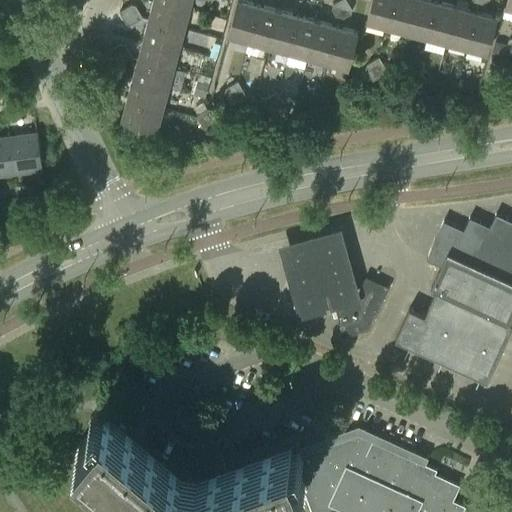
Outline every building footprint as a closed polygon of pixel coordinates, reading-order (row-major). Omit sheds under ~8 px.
[(194,11),(154,0),(153,0),(148,20),(185,29),(189,12),(193,13),(194,11)] [(192,0),(154,0),(194,11),(195,7),(190,6),(192,0)] [(228,36),(249,41),(258,6),(238,0),(228,36)] [(349,4),(346,0),(338,0),(332,4),(331,8),(334,13),(349,4)] [(372,0),(366,22),(387,27),(394,0),(372,0)] [(415,0),(394,0),(387,27),(407,33),(415,0)] [(436,1),(430,0),(415,0),(407,33),(427,38),(436,1)] [(456,7),(436,1),(427,38),(444,42),(442,48),(445,48),(456,7)] [(127,6),(135,21),(142,17),(135,5),(131,4),(127,6)] [(349,4),(334,13),(338,20),(351,13),(352,8),(349,4)] [(130,24),(135,21),(127,6),(120,11),(126,23),(130,24)] [(278,11),(258,6),(249,41),(269,47),(278,11)] [(476,12),(456,7),(445,48),(448,49),(450,44),(466,48),(476,12)] [(298,16),(278,11),(269,47),(288,52),(298,16)] [(497,17),(476,12),(466,48),(487,54),(497,17)] [(318,21),(298,16),(288,52),(305,56),(304,61),(307,62),(318,21)] [(185,29),(148,20),(142,39),(183,50),(184,47),(180,46),(185,29)] [(338,27),(318,21),(307,62),(309,62),(311,58),(328,62),(338,27)] [(358,32),(338,27),(328,62),(349,68),(358,32)] [(183,50),(142,39),(137,59),(174,69),(179,51),(182,52),(183,50)] [(503,56),(506,45),(495,42),(492,41),(489,52),(503,56)] [(121,43),(116,45),(125,60),(132,56),(125,44),(121,43)] [(116,45),(109,49),(108,49),(115,62),(120,63),(125,60),(116,45)] [(368,72),(383,64),(379,57),(367,63),(366,67),(368,72)] [(174,69),(137,59),(132,79),(172,90),(173,87),(169,86),(174,69)] [(383,64),(368,72),(373,80),(385,73),(386,69),(383,64)] [(405,79),(408,83),(423,74),(418,67),(406,74),(405,79)] [(425,79),(423,74),(408,83),(412,90),(424,83),(425,79)] [(172,90),(132,79),(126,99),(163,109),(168,92),(172,93),(172,90)] [(227,96),(242,88),(237,81),(225,88),(224,92),(227,96)] [(198,82),(194,96),(206,99),(206,97),(209,86),(198,82)] [(245,93),(242,88),(227,96),(231,104),(244,97),(245,93)] [(263,103),(265,107),(281,99),(277,92),(264,98),(263,103)] [(163,109),(126,99),(121,119),(158,129),(163,109)] [(283,104),(281,99),(265,107),(270,115),(282,108),(283,104)] [(208,108),(203,111),(212,126),(219,122),(212,109),(208,108)] [(281,109),(278,117),(286,120),(288,112),(281,109)] [(207,129),(212,126),(203,111),(196,115),(203,127),(207,129)] [(37,132),(8,136),(13,172),(42,168),(37,132)] [(0,173),(13,172),(8,136),(0,136),(0,173)] [(443,219),(425,258),(441,265),(431,287),(436,289),(425,314),(410,307),(395,337),(488,380),(511,326),(511,322),(509,322),(511,315),(511,219),(496,212),(490,225),(470,216),(464,229),(443,219)] [(337,314),(336,309),(360,302),(369,283),(353,229),(290,248),(311,322),(337,314)] [(369,283),(360,302),(336,309),(337,314),(343,336),(370,328),(388,288),(387,287),(385,291),(369,283)] [(228,511),(302,485),(303,484),(305,483),(294,453),(197,488),(178,485),(100,419),(79,443),(132,489),(128,495),(125,511),(228,511)] [(323,511),(336,486),(323,480),(341,442),(366,454),(373,439),(377,441),(378,438),(359,429),(294,453),(305,483),(303,484),(305,490),(304,491),(311,511),(323,511)] [(437,469),(432,466),(377,441),(373,439),(366,454),(341,442),(323,480),(336,486),(323,511),(340,511),(342,509),(349,511),(462,511),(466,505),(453,499),(460,484),(435,473),(437,469)]
